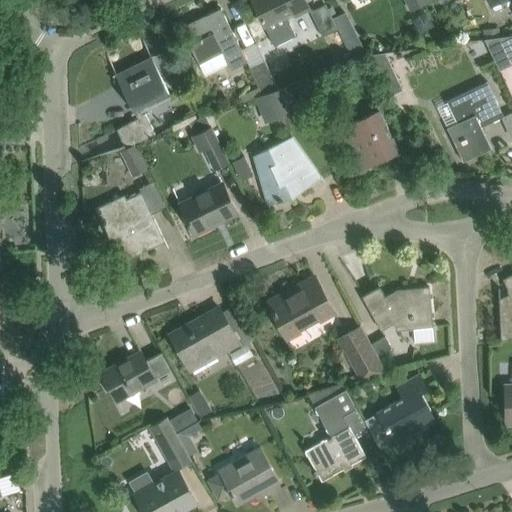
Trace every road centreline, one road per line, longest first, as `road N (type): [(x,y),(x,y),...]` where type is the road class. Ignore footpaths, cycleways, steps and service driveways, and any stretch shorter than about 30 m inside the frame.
road 1 (residential): [(59,323),(90,320),(375,220)]
road 2 (residential): [(472,482),(467,235)]
road 3 (unclassified): [(59,323),(53,118)]
road 4 (residential): [(375,220),(422,193),(511,194)]
road 5 (unclassified): [(48,511),(47,373)]
